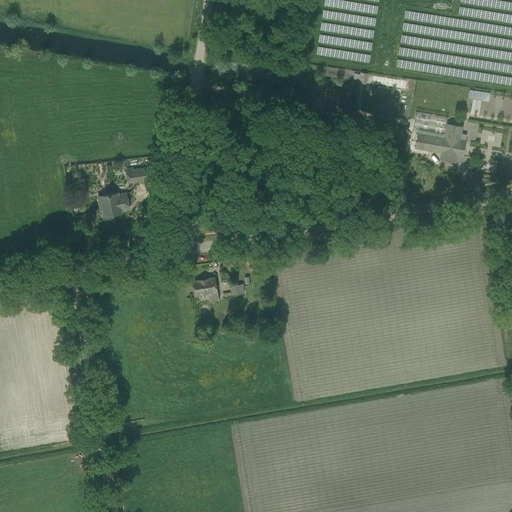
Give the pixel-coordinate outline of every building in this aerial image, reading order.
[(360,74),(359,81),(358,83),(366,84),(368,74),(360,72),(360,74)] [(433,135),(418,133),(415,148),(442,153),(440,159),(455,162),(457,155),(462,156),(465,141),(459,140),(462,127),(447,124),(444,138),(438,136),(437,139),(432,138),(433,135)] [(126,183),(134,182),(155,179),(153,167),(124,172),(126,183)] [(126,194),(119,195),(118,193),(98,196),(100,209),(102,209),(103,216),(121,213),(120,208),(128,207),(126,193),(125,193),(126,194)] [(218,301),(218,297),(214,278),(192,281),(194,295),(209,293),(211,302),(218,301)] [(233,295),(241,293),(244,293),(243,284),(232,286),(233,295)]
